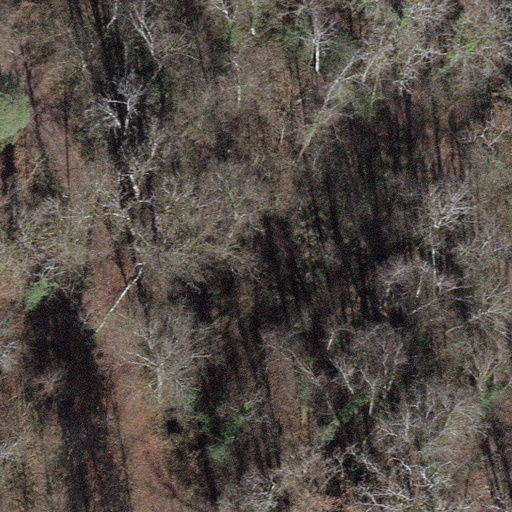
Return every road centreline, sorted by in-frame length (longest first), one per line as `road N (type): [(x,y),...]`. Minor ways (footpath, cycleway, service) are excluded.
road 1 (track): [(0,41),(38,89),(116,306),(150,511)]
road 2 (track): [(260,511),(438,473),(511,488)]
